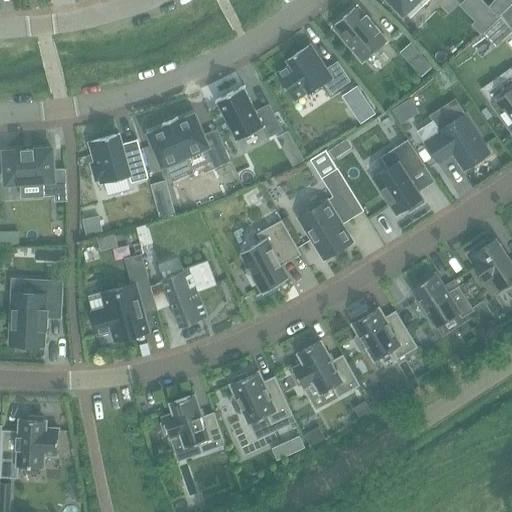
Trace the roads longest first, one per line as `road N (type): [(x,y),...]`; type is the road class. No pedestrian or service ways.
road 1 (residential): [(511,183),(341,291),(235,346),(156,372),(83,381),(0,378)]
road 2 (residential): [(0,118),(113,102),(181,78),(230,56),(312,0)]
road 3 (tertiary): [(276,511),(511,363)]
road 4 (residential): [(155,0),(101,17),(0,30)]
